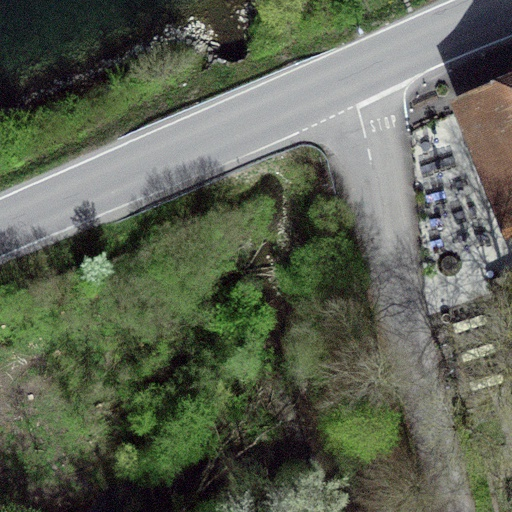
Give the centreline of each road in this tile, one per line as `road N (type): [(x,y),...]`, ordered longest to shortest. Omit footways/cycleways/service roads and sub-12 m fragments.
road 1 (residential): [(346,76),(395,321),(450,511)]
road 2 (tertiary): [(0,232),(346,76)]
road 3 (tertiary): [(346,76),(511,3)]
